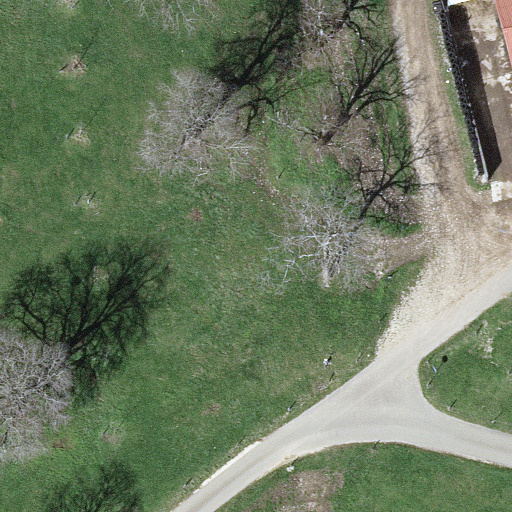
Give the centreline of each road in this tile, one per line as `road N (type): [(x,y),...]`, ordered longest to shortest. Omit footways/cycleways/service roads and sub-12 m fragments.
road 1 (unclassified): [(511,449),(364,418),(280,449),(200,511)]
road 2 (track): [(511,287),(465,313),(384,386),(364,418)]
